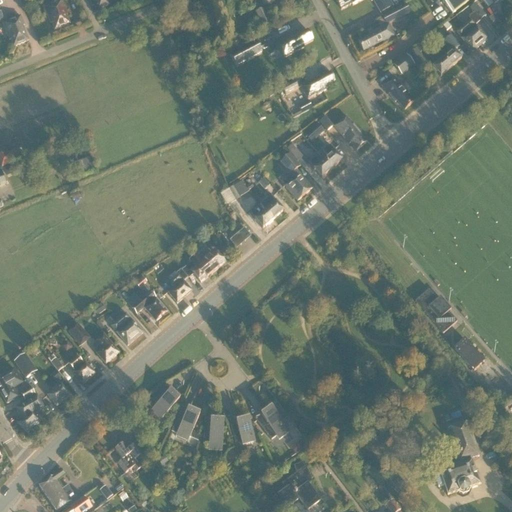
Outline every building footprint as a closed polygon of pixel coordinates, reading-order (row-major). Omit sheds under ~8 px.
[(48,5),(44,7),(50,24),(52,23),(55,31),(70,25),(66,16),(68,15),(61,0),(48,5)] [(89,0),(92,7),(94,6),(97,14),(112,8),(108,0),(89,0)] [(364,0),(335,0),(341,11),(352,5),(353,6),(364,0)] [(380,14),(388,9),(382,0),(374,0),(373,1),(380,14)] [(472,0),(439,0),(452,16),(472,0)] [(406,5),(394,11),(398,19),(410,13),(406,5)] [(470,21),(463,27),(480,46),(487,40),(475,26),(486,17),(475,5),(470,9),(474,13),(469,17),(469,20),(470,21)] [(255,13),(265,32),(273,28),(263,9),(255,13)] [(11,40),(14,47),(29,41),(23,27),(24,26),(20,17),(3,24),(9,41),(11,40)] [(228,28),(234,24),(230,19),(224,23),(228,28)] [(395,38),(388,25),(366,37),(366,38),(358,43),(364,53),(374,48),(375,49),(395,38)] [(451,54),(443,60),(451,69),(461,60),(454,52),(459,47),(449,36),(450,35),(443,27),(437,32),(445,42),(443,44),(451,54)] [(480,46),(463,27),(455,33),(473,52),(480,46)] [(267,46),(277,42),(272,31),(262,35),(267,46)] [(294,53),(294,54),(303,49),(302,47),(313,42),(307,32),(299,36),(298,34),(275,46),(278,52),(277,52),(279,56),(271,60),(273,63),(294,53)] [(256,42),(230,55),(237,68),(262,54),(256,42)] [(426,49),(422,44),(408,55),(419,69),(427,62),(421,53),(426,49)] [(407,56),(394,65),(398,70),(401,68),(404,65),(408,70),(414,65),(407,56)] [(451,69),(443,60),(436,66),(430,60),(426,63),(432,70),(434,69),(440,77),(451,69)] [(317,95),(326,91),(325,89),(335,84),(330,74),(322,78),(321,77),(301,88),(307,100),(317,95)] [(408,94),(393,77),(381,87),(395,103),(396,102),(404,111),(414,103),(407,95),(408,94)] [(285,83),(282,79),(276,84),(279,88),(285,83)] [(298,89),(294,82),(281,88),(285,96),(298,89)] [(313,109),(309,102),(299,107),(303,114),(313,109)] [(326,117),(319,123),(327,132),(334,127),(326,117)] [(366,143),(360,136),(358,135),(360,134),(346,118),(334,128),(349,145),(350,144),(357,151),(366,143)] [(305,135),(312,143),(325,132),(317,124),(305,135)] [(287,149),(298,162),(303,158),(292,145),(287,149)] [(324,162),(331,170),(342,161),(334,153),(335,152),(330,146),(323,152),(328,158),(324,162)] [(18,150),(0,156),(0,163),(2,168),(22,161),(18,150)] [(305,183),(298,175),(295,171),(299,167),(289,155),(280,163),(294,179),(284,187),(291,195),(292,194),(298,202),(311,190),(305,183)] [(321,179),(331,170),(324,162),(319,166),(314,159),(307,165),(312,172),(314,170),(321,179)] [(78,164),(60,170),(64,182),(82,175),(78,164)] [(258,183),(265,191),(270,186),(263,179),(258,183)] [(228,190),(235,202),(250,193),(240,182),(232,186),(233,187),(228,190)] [(69,192),(74,202),(85,197),(80,187),(69,192)] [(273,206),(265,212),(273,220),(283,212),(276,203),(277,203),(271,196),(267,199),(273,206)] [(273,220),(265,212),(258,218),(252,212),(248,215),(255,222),(256,221),(262,229),(273,220)] [(234,237),(241,245),(246,241),(239,233),(234,237)] [(241,245),(234,237),(229,241),(237,249),(241,245)] [(209,250),(200,258),(213,275),(225,265),(213,250),(211,253),(209,250)] [(213,275),(197,254),(189,260),(192,263),(182,271),(189,279),(193,275),(201,284),(213,275)] [(189,279),(182,271),(181,271),(181,270),(176,274),(169,279),(171,282),(168,284),(172,289),(168,293),(177,304),(191,292),(183,282),(187,278),(188,279),(189,279)] [(135,284),(140,290),(147,283),(143,278),(135,284)] [(429,291),(414,303),(442,336),(457,323),(429,291)] [(134,296),(126,303),(135,315),(144,308),(156,323),(167,314),(160,306),(161,305),(151,292),(139,302),(134,296)] [(97,316),(106,311),(102,304),(93,310),(97,316)] [(118,321),(135,341),(143,334),(126,314),(123,316),(118,311),(113,315),(118,321)] [(128,347),(135,341),(118,321),(113,315),(109,318),(115,324),(111,327),(128,347)] [(69,333),(80,347),(89,339),(78,326),(69,333)] [(119,354),(104,336),(96,343),(102,350),(96,354),(104,363),(106,366),(119,354)] [(484,362),(468,345),(463,340),(453,350),(457,355),(473,372),(484,362)] [(62,347),(67,353),(72,348),(68,343),(62,347)] [(14,363),(26,380),(37,372),(25,355),(14,363)] [(64,368),(53,356),(48,360),(59,373),(64,368)] [(85,364),(84,365),(77,357),(68,365),(74,372),(73,373),(83,385),(95,375),(85,364)] [(14,370),(1,378),(0,378),(0,394),(6,405),(20,397),(15,388),(22,384),(14,370)] [(47,396),(57,407),(70,396),(59,383),(51,390),(52,392),(47,396)] [(35,395),(31,389),(21,395),(25,401),(35,395)] [(173,395),(172,395),(165,389),(148,406),(153,410),(151,412),(159,420),(163,416),(164,417),(179,401),(173,395)] [(15,409),(21,420),(17,424),(28,435),(40,422),(33,415),(44,408),(36,396),(15,409)] [(191,412),(191,413),(182,409),(172,433),(177,435),(176,437),(188,443),(200,416),(191,412)] [(276,437),(279,440),(289,433),(272,409),(264,415),(265,415),(257,421),(271,441),(276,437)] [(448,416),(450,422),(462,418),(460,412),(448,416)] [(233,436),(236,446),(239,457),(247,454),(245,446),(255,443),(249,420),(236,424),(239,434),(233,436)] [(220,446),(222,446),(224,422),(214,422),(214,423),(205,422),(203,444),(209,445),(209,448),(209,451),(220,452),(220,446)] [(443,485),(447,495),(447,496),(457,492),(462,495),(467,494),(469,490),(468,489),(479,485),(471,461),(479,458),(467,424),(447,431),(458,460),(455,461),(457,466),(439,473),(440,474),(434,476),(438,487),(443,485)] [(297,444),(302,451),(308,446),(303,439),(297,444)] [(134,445),(127,450),(122,445),(115,451),(122,461),(117,464),(125,474),(132,469),(136,473),(145,466),(139,458),(142,456),(134,445)] [(236,460),(233,449),(232,450),(231,450),(230,451),(229,451),(228,452),(227,453),(226,454),(226,455),(225,457),(225,458),(225,459),(224,460),(225,462),(225,463),(225,464),(226,465),(226,466),(227,467),(236,460)] [(168,462),(165,456),(158,460),(161,466),(168,462)] [(343,459),(337,463),(343,471),(349,466),(343,459)] [(267,464),(263,471),(268,475),(273,467),(267,464)] [(311,482),(303,464),(294,467),(297,474),(283,485),(286,489),(274,499),(283,511),(299,499),(307,510),(320,501),(307,485),(311,482)] [(39,487),(56,511),(61,511),(65,509),(64,507),(71,502),(70,500),(75,497),(73,495),(67,487),(63,490),(60,486),(58,484),(57,482),(57,481),(54,476),(39,487)] [(100,490),(107,499),(113,495),(105,486),(100,490)] [(390,511),(398,511),(401,510),(393,500),(386,506),(390,511)]
